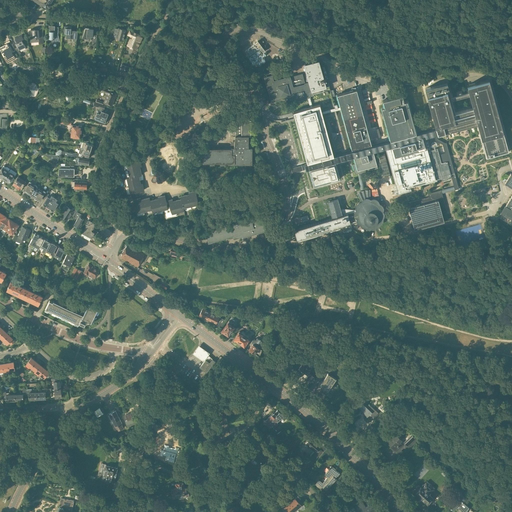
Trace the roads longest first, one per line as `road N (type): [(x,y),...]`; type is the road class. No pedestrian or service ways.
road 1 (residential): [(116,240),(136,230),(228,246),(270,233),(285,217),(285,186),(261,103),(237,60),(219,48)]
road 2 (residential): [(219,48),(179,46),(146,78),(103,171),(116,240)]
road 3 (tertiary): [(116,240),(99,224),(94,168),(160,23)]
road 4 (track): [(322,6),(390,38),(450,35),(511,62)]
road 5 (secondary): [(399,511),(326,430),(264,380)]
road 6 (residential): [(322,6),(303,0),(258,13),(198,9),(162,21)]
road 7 (residential): [(122,511),(155,379),(147,356)]
road 8 (residential): [(325,511),(254,426),(264,380)]
road 9 (tertiary): [(0,297),(58,330),(115,348)]
road 10 (secondary): [(104,258),(0,190)]
